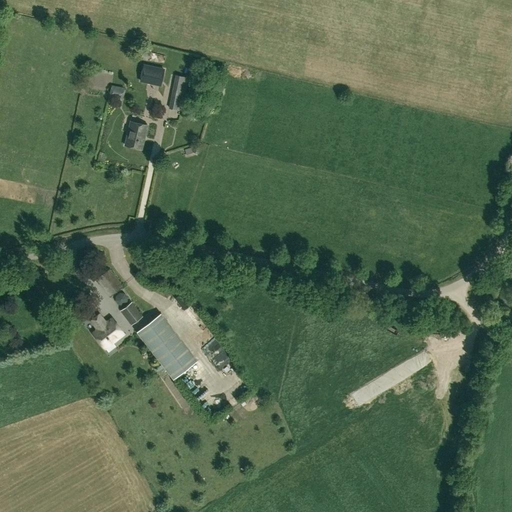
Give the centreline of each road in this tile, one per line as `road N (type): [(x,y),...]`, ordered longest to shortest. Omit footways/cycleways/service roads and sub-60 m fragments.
road 1 (unclassified): [(0,266),(103,238),(143,236),(409,292),(455,290)]
road 2 (unknown): [(143,236),(168,81)]
